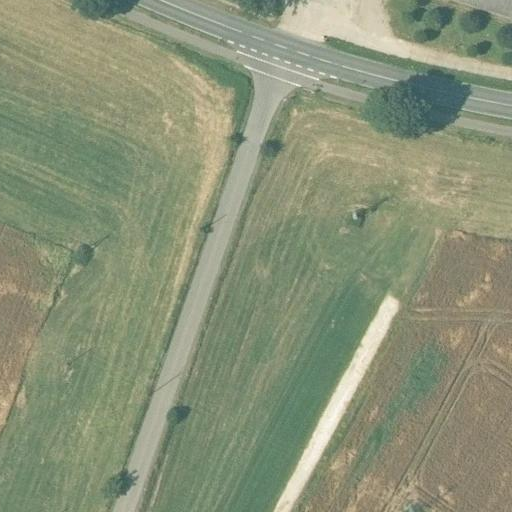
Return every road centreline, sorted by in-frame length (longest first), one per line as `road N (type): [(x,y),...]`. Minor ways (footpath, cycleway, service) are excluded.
road 1 (unclassified): [(289,51),(124,511)]
road 2 (secondary): [(511,107),(289,51)]
road 3 (secondary): [(289,51),(165,0)]
